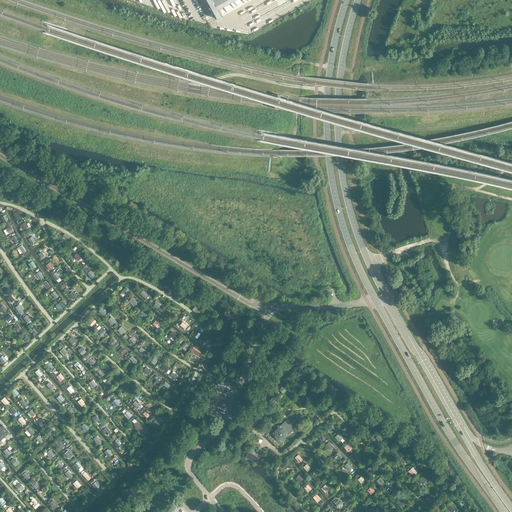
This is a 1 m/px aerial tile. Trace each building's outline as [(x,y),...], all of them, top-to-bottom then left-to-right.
[(204,0),(216,21),(223,17),(220,12),(240,0),(204,0)] [(16,220),(27,214),(20,210),(19,210),(16,209),(14,208),(13,212),(14,213),(12,214),(15,220),(16,220)] [(22,242),(21,243),(18,244),(19,247),(18,247),(22,253),(26,251),(22,245),(24,244),(22,242)] [(54,267),(50,262),(46,265),(49,270),(54,267)] [(56,280),(60,278),(56,272),(55,273),(53,271),(51,273),(53,275),(52,275),(56,280)] [(68,284),(65,280),(60,284),(63,288),(68,284)] [(129,290),(126,287),(121,292),(125,295),(129,290)] [(51,294),(55,299),(59,296),(55,291),(51,294)] [(129,301),(134,306),(137,302),(132,297),(129,301)] [(58,304),(63,308),(66,305),(62,300),(58,304)] [(19,304),(15,307),(20,313),(23,311),(19,304)] [(98,311),(103,316),(106,313),(102,308),(98,311)] [(140,313),(145,317),(148,314),(144,309),(140,313)] [(170,314),(171,313),(168,310),(164,315),(169,319),(172,315),(170,314)] [(10,314),(5,318),(8,322),(13,317),(10,314)] [(112,316),(108,320),(112,325),(116,321),(112,316)] [(88,322),(92,326),(97,321),(92,317),(90,319),(91,320),(88,322)] [(153,324),(158,328),(161,324),(156,320),(153,324)] [(126,331),(122,326),(118,330),(122,335),(126,331)] [(98,332),(102,336),(107,332),(102,327),(100,329),(101,330),(98,332)] [(194,328),(190,334),(194,337),(198,331),(194,328)] [(108,343),(112,346),(116,342),(112,337),(110,339),(111,340),(108,343)] [(181,347),(186,350),(189,346),(184,342),(181,347)] [(78,350),(82,356),(87,352),(82,347),(78,350)] [(127,351),(122,347),(117,351),(119,353),(120,352),(123,355),(127,351)] [(60,351),(64,356),(68,352),(63,348),(60,351)] [(87,355),(83,358),(85,360),(86,359),(92,365),(96,361),(94,358),(93,360),(90,357),(90,358),(87,355)] [(129,358),(135,364),(138,361),(132,356),(129,358)] [(46,365),(50,370),(54,367),(50,362),(46,365)] [(74,365),(79,370),(82,366),(78,362),(74,365)] [(35,372),(39,378),(43,374),(38,369),(35,372)] [(97,372),(101,377),(105,374),(100,369),(97,372)] [(108,388),(112,385),(108,379),(104,382),(108,388)] [(97,385),(93,380),(89,384),(93,388),(97,385)] [(287,389),(283,385),(279,390),(283,394),(287,389)] [(11,392),(15,397),(19,393),(15,388),(11,392)] [(56,398),(60,403),(64,399),(60,394),(56,398)] [(278,399),(274,396),(269,401),(273,404),(278,399)] [(1,400),(5,405),(9,402),(4,397),(1,400)] [(27,401),(25,402),(22,398),(19,401),(24,407),(29,403),(27,401)] [(112,402),(116,407),(120,403),(116,399),(112,402)] [(17,412),(13,407),(12,407),(11,406),(8,408),(9,409),(10,409),(10,410),(14,415),(17,412)] [(92,418),(96,423),(100,420),(96,415),(92,418)] [(18,420),(23,425),(26,422),(22,417),(18,420)] [(42,418),(37,422),(41,426),(46,422),(42,418)] [(295,429),(289,423),(286,422),(282,427),(279,427),(279,430),(273,435),(279,441),(281,441),(286,437),(289,437),(289,434),(295,429)] [(85,423),(81,426),(86,432),(89,429),(85,423)] [(29,424),(26,427),(28,429),(26,430),(31,435),(35,432),(29,424)] [(335,429),(330,424),(326,428),(331,433),(335,429)] [(3,425),(0,427),(0,440),(9,432),(3,425)] [(54,432),(50,427),(45,431),(50,436),(54,432)] [(103,430),(107,435),(111,432),(107,427),(103,430)] [(143,434),(149,439),(152,436),(147,431),(143,434)] [(335,437),(339,442),(343,438),(339,433),(335,437)] [(35,438),(40,444),(43,442),(38,436),(35,438)] [(97,436),(93,439),(98,444),(102,441),(97,436)] [(400,443),(404,448),(408,444),(404,439),(400,443)] [(56,444),(61,450),(65,446),(60,441),(56,444)] [(342,444),(345,446),(344,447),(349,452),(353,448),(348,443),(346,441),(342,444)] [(325,445),(330,450),(333,446),(329,442),(325,445)] [(10,450),(9,451),(7,448),(3,451),(7,456),(12,453),(10,450)] [(245,457),(256,463),(259,458),(252,454),(254,451),(251,449),(249,452),(249,451),(245,457)] [(294,458),(299,463),(303,459),(298,454),(294,458)] [(398,458),(404,465),(408,462),(401,455),(402,454),(398,458)] [(10,461),(15,467),(19,464),(14,457),(10,461)] [(344,466),(349,470),(352,467),(348,462),(344,466)] [(311,468),(307,463),(303,467),(303,468),(305,470),(306,470),(307,472),(311,468)] [(413,466),(409,471),(413,475),(415,473),(416,474),(418,471),(413,466)] [(65,473),(69,479),(73,476),(68,470),(65,473)] [(22,475),(27,480),(31,477),(26,472),(22,475)] [(91,478),(85,472),(82,474),(88,481),(91,478)] [(303,479),(299,474),(295,478),(299,482),(303,479)] [(376,481),(380,485),(384,482),(380,477),(376,481)] [(30,483),(36,489),(39,486),(36,482),(35,482),(33,481),(30,483)] [(24,488),(20,483),(16,487),(18,490),(19,489),(21,491),(24,488)] [(304,487),(308,492),(312,489),(308,484),(304,487)] [(329,489),(325,484),(321,488),(325,493),(329,489)] [(375,491),(371,486),(367,490),(371,494),(375,491)] [(385,491),(390,496),(394,492),(389,487),(385,491)] [(82,493),(86,498),(90,495),(85,490),(82,493)] [(313,497),(317,502),(321,499),(316,494),(314,495),(315,496),(313,497)] [(438,499),(443,504),(446,500),(442,496),(438,499)] [(378,501),(382,506),(386,502),(381,498),(378,501)] [(395,502),(400,507),(404,503),(399,498),(395,502)] [(459,502),(463,506),(467,503),(462,498),(459,502)] [(339,499),(335,503),(339,508),(343,504),(339,499)]
